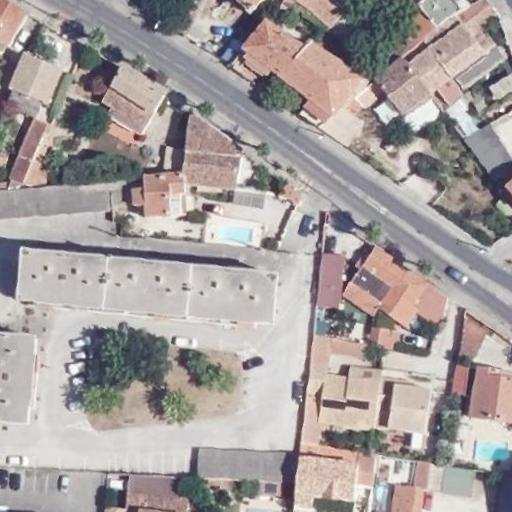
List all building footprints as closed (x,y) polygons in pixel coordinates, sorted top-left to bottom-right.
[(26,11),(5,0),(0,0),(0,41),(8,46),(26,11)] [(288,0),(327,31),(351,0),(387,0),(389,1),(390,0),(288,0)] [(421,43),(468,5),(463,0),(454,0),(451,3),(449,0),(422,0),(358,56),(381,74),(400,59),(421,43)] [(494,10),(487,0),(475,0),(468,5),(421,43),(449,76),(496,39),(482,20),(494,10)] [(265,20),(230,65),(239,70),(253,54),(282,76),(304,49),(265,20)] [(421,43),(400,59),(428,93),(449,76),(421,43)] [(304,49),(282,76),(309,97),(298,112),(318,126),(330,115),(364,87),(308,44),(304,49)] [(25,54),(11,87),(48,100),(61,68),(25,54)] [(400,59),(381,74),(375,79),(403,114),(428,93),(400,59)] [(165,96),(121,66),(102,100),(112,106),(107,115),(141,135),(165,96)] [(369,83),(364,87),(330,115),(340,126),(353,115),(363,106),(365,109),(379,97),(369,83)] [(189,111),(187,151),(210,152),(212,128),(189,111)] [(340,126),(330,115),(318,126),(345,145),(364,121),(353,115),(340,126)] [(35,119),(8,179),(23,182),(48,124),(35,119)] [(511,156),(485,123),(464,137),(494,176),(511,163),(511,156)] [(23,182),(21,188),(26,188),(47,136),(52,125),(48,124),(23,182)] [(185,177),(185,185),(235,188),(242,148),(212,128),(210,152),(187,151),(185,177)] [(26,188),(46,186),(53,166),(43,162),(53,139),(47,136),(26,188)] [(168,150),(161,178),(185,177),(187,151),(168,150)] [(511,170),(497,180),(511,199),(511,170)] [(161,178),(143,180),(144,192),(134,193),(134,208),(145,208),(146,222),(182,220),(181,195),(185,195),(185,185),(185,177),(161,178)] [(8,179),(4,189),(21,188),(23,182),(8,179)] [(0,189),(0,219),(109,211),(109,181),(46,186),(26,188),(21,188),(4,189),(0,189)] [(109,181),(109,211),(109,224),(120,224),(125,224),(124,181),(109,181)] [(289,209),(294,210),(300,208),(301,206),(299,202),(302,197),(287,185),(276,197),(290,201),(288,206),(289,209)] [(251,190),(235,188),(233,206),(263,210),(265,193),(251,190)] [(511,220),(511,208),(504,196),(496,202),(509,222),(511,220)] [(411,270),(376,246),(352,282),(383,302),(396,283),(400,286),(411,270)] [(63,257),(27,253),(22,301),(60,305),(145,313),(221,321),(271,326),(276,278),(242,274),(243,268),(230,267),(230,274),(158,265),(158,260),(146,258),(146,265),(74,257),(75,252),(63,250),(63,257)] [(343,255),(322,253),(316,306),(337,309),(343,255)] [(448,296),(411,270),(400,286),(396,283),(383,302),(379,308),(405,326),(417,310),(418,308),(414,305),(418,300),(444,318),(445,315),(448,296)] [(383,302),(352,282),(343,294),(375,314),(379,308),(383,302)] [(418,308),(417,310),(439,326),(444,318),(418,300),(414,305),(418,308)] [(490,334),(464,316),(460,336),(479,350),(490,334)] [(397,331),(372,326),(368,344),(395,349),(397,331)] [(313,335),(301,441),(316,444),(318,422),(375,430),(377,408),(380,385),(349,379),(325,375),(328,353),(330,337),(313,335)] [(35,339),(0,336),(0,422),(27,425),(29,400),(35,339)] [(366,344),(330,337),(328,353),(363,359),(366,344)] [(511,372),(469,365),(464,395),(473,397),(470,416),(511,422),(511,372)] [(381,376),(382,372),(352,367),(349,379),(380,385),(381,376)] [(380,385),(377,408),(393,410),(392,426),(427,431),(433,388),(397,383),(398,378),(381,376),(380,385)] [(297,483),(294,511),(308,511),(315,511),(317,496),(356,501),(356,491),(371,493),(375,453),(316,444),(301,441),(300,455),(297,483)] [(284,483),(297,483),(300,455),(197,451),(196,478),(208,479),(232,480),(259,481),(284,483)] [(471,496),(475,469),(438,464),(428,462),(424,488),(471,496)] [(511,511),(511,475),(505,474),(499,511),(511,511)] [(117,511),(187,511),(188,503),(180,502),(182,477),(137,475),(135,495),(126,495),(125,511),(117,511)] [(135,495),(137,475),(129,475),(126,495),(135,495)] [(232,480),(208,479),(206,487),(220,488),(220,489),(231,491),(232,480)] [(282,497),(284,483),(259,481),(258,495),(282,497)] [(421,511),(424,488),(397,485),(394,511),(421,511)]
